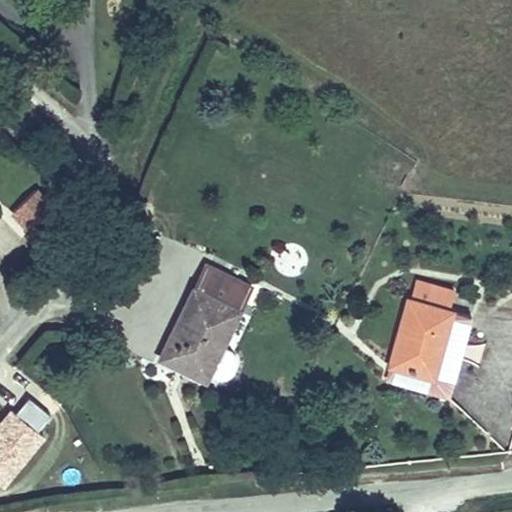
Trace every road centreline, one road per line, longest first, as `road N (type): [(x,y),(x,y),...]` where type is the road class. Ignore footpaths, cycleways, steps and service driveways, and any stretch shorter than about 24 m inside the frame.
road 1 (unclassified): [(511,473),(140,511)]
road 2 (track): [(113,162),(174,0)]
